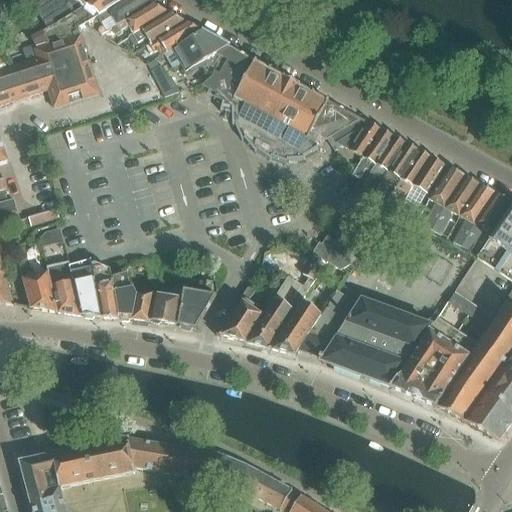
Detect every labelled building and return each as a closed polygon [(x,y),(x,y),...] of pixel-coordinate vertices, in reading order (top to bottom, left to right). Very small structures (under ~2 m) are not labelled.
[(35,0),(32,2),(49,30),(50,29),(57,25),(84,9),(92,0),(35,0)] [(38,36),(33,39),(38,50),(81,36),(78,28),(91,21),(97,17),(125,0),(92,0),(84,9),(57,25),(50,29),(49,30),(38,36)] [(143,0),(125,0),(97,17),(101,23),(112,17),(117,25),(153,5),(143,0)] [(112,29),(101,35),(107,38),(114,34),(115,35),(129,26),(132,31),(131,32),(134,35),(169,14),(153,5),(117,25),(111,29),(112,29)] [(134,35),(129,38),(133,46),(147,38),(150,44),(150,45),(186,23),(169,14),(134,35)] [(150,45),(146,47),(150,54),(154,52),(155,53),(164,49),(167,54),(203,33),(186,23),(150,45)] [(6,32),(0,36),(0,46),(6,56),(20,47),(10,30),(6,32)] [(167,54),(165,55),(174,70),(181,65),(186,73),(202,64),(211,80),(213,78),(214,72),(219,54),(230,47),(203,33),(167,54)] [(0,107),(63,87),(69,104),(100,94),(81,36),(38,50),(35,51),(38,59),(0,71),(0,107)] [(211,80),(203,87),(208,90),(210,91),(217,95),(215,98),(223,103),(221,112),(222,113),(224,106),(232,108),(233,124),(233,127),(234,127),(234,126),(235,126),(242,141),(244,141),(243,140),(244,140),(255,153),(256,152),(256,151),(257,151),(270,160),(271,159),(271,158),(287,164),(287,162),(287,161),(304,160),(304,159),(303,159),(303,158),(319,149),(318,147),(317,148),(317,147),(322,138),(326,141),(328,140),(360,120),(346,112),(345,113),(336,108),(336,107),(328,102),(328,101),(307,90),(230,47),(219,54),(214,72),(213,78),(211,80)] [(155,62),(147,66),(158,87),(169,81),(161,67),(159,68),(155,62)] [(368,125),(332,147),(335,152),(342,147),(363,158),(379,130),(369,124),(368,125)] [(363,158),(351,179),(356,187),(366,170),(371,173),(392,137),(379,130),(363,158)] [(392,137),(371,173),(384,181),(405,144),(392,137)] [(0,141),(0,283),(7,307),(16,308),(16,306),(13,305),(8,288),(0,260),(0,227),(20,222),(14,201),(8,203),(6,196),(7,196),(1,175),(0,175),(0,166),(7,164),(0,141)] [(384,181),(379,190),(385,193),(390,186),(396,189),(401,180),(418,152),(405,144),(384,181)] [(401,180),(396,189),(401,192),(405,195),(403,198),(406,200),(414,187),(431,159),(418,152),(401,180)] [(431,159),(414,187),(426,195),(444,166),(431,159)] [(435,206),(423,227),(433,232),(464,178),(450,169),(430,200),(438,205),(436,207),(435,206)] [(464,178),(433,232),(441,237),(453,217),(451,216),(453,213),(460,217),(478,185),(464,178)] [(20,202),(59,193),(56,184),(18,192),(20,202)] [(464,223),(453,243),(462,248),(493,193),(478,185),(460,217),(468,222),(466,224),(464,223)] [(368,193),(364,199),(367,203),(373,197),(368,193)] [(493,193),(462,248),(471,254),(482,233),(481,232),(482,230),(490,234),(511,203),(493,193)] [(373,197),(367,203),(376,217),(376,218),(384,206),(373,197)] [(391,211),(389,215),(394,213),(417,208),(406,200),(401,203),(391,211)] [(384,206),(376,218),(389,215),(391,211),(384,206)] [(511,208),(490,242),(509,255),(511,250),(511,208)] [(57,211),(29,219),(31,227),(60,219),(57,211)] [(329,234),(322,246),(337,256),(332,266),(341,271),(351,266),(343,242),(344,242),(357,238),(353,226),(353,225),(337,230),(329,233),(329,234)] [(289,279),(247,344),(270,351),(301,305),(300,305),(327,265),(328,263),(332,266),(337,256),(322,246),(319,244),(313,254),(316,256),(303,276),(310,280),(304,289),(289,279)] [(490,295),(506,263),(476,249),(461,281),(490,295)] [(91,261),(70,267),(82,317),(102,319),(92,265),(91,261)] [(69,263),(47,268),(48,273),(59,314),(82,317),(70,267),(69,263)] [(95,264),(92,265),(102,319),(108,320),(120,320),(113,282),(112,279),(111,273),(110,271),(95,264)] [(47,274),(23,280),(31,308),(29,308),(29,310),(58,314),(47,274)] [(126,275),(112,279),(113,282),(120,320),(133,321),(138,298),(126,275)] [(185,286),(178,327),(190,330),(200,332),(200,331),(197,330),(217,296),(217,295),(215,276),(185,286)] [(155,297),(150,323),(171,326),(176,327),(178,327),(185,286),(155,297)] [(217,336),(217,337),(221,338),(245,344),(263,317),(247,306),(253,297),(256,293),(255,293),(258,289),(253,287),(251,290),(250,290),(249,289),(241,301),(243,303),(221,337),(217,336)] [(455,294),(449,304),(456,308),(462,298),(455,294)] [(321,319),(300,352),(301,352),(320,359),(319,362),(323,363),(323,364),(393,389),(430,333),(433,329),(362,302),(359,308),(338,295),(337,295),(321,319)] [(138,298),(133,321),(138,321),(138,325),(137,326),(148,328),(150,323),(155,297),(138,298)] [(462,298),(456,308),(462,312),(468,303),(462,298)] [(468,303),(462,312),(469,316),(475,307),(468,303)] [(478,346),(436,409),(465,423),(494,384),(511,360),(511,359),(511,307),(506,304),(478,346)] [(302,306),(271,351),(295,356),(297,357),(301,352),(300,352),(321,319),(302,306)] [(475,307),(469,316),(475,320),(481,311),(475,307)] [(481,311),(475,320),(482,324),(488,315),(481,311)] [(488,315),(482,324),(489,329),(495,319),(488,315)] [(393,389),(393,390),(414,400),(459,333),(438,320),(433,329),(430,333),(393,389)] [(459,333),(414,400),(436,409),(478,346),(459,333)] [(494,384),(465,423),(499,443),(511,425),(511,360),(494,384)] [(218,456),(128,442),(21,464),(30,502),(31,501),(33,511),(65,511),(60,490),(135,474),(134,470),(214,483),(233,488),(280,511),(292,493),(241,466),(218,456)] [(292,511),(322,511),(301,499),(292,511)]
